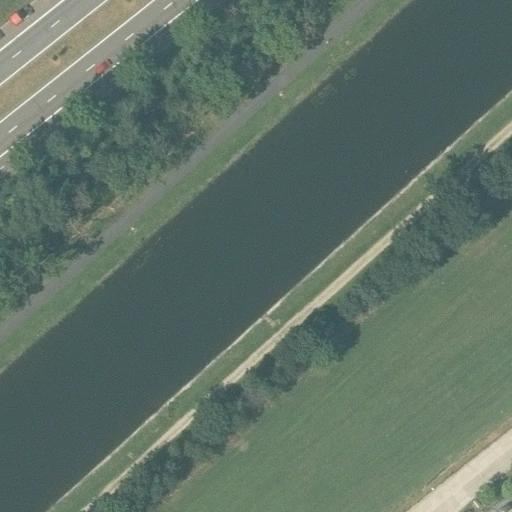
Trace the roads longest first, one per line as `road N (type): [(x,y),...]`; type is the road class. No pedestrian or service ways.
road 1 (track): [(81,511),(511,122)]
road 2 (primary): [(0,139),(176,0)]
